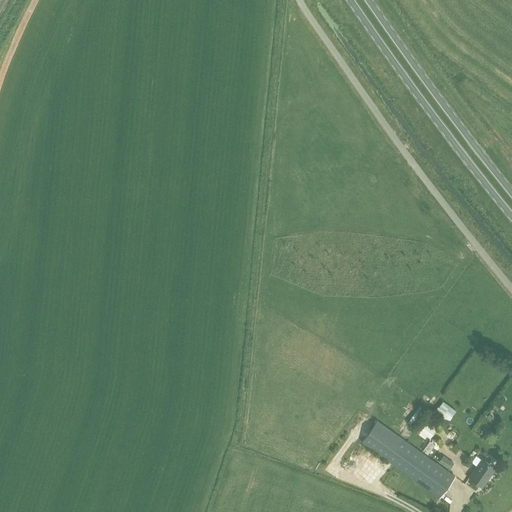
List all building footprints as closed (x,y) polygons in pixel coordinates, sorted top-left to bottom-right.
[(505,399),(502,396),(496,404),(499,407),(505,399)] [(435,412),(449,422),(453,416),(452,416),(456,410),(445,401),(441,407),(440,406),(435,412)] [(410,422),(416,426),(427,410),(421,406),(410,422)] [(388,422),(392,415),(385,412),(382,419),(388,422)] [(362,441),(440,496),(456,475),(378,419),(362,441)] [(394,419),(390,425),(399,430),(402,425),(394,419)] [(423,431),(431,437),(437,429),(429,422),(423,431)] [(438,459),(450,468),(454,463),(442,454),(438,459)] [(470,476),(483,485),(496,467),(483,457),(470,476)]
